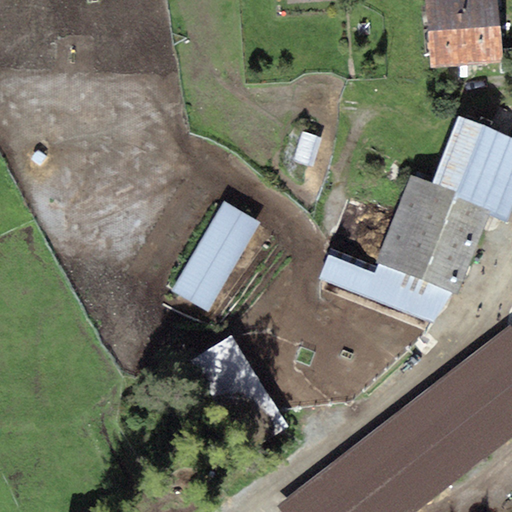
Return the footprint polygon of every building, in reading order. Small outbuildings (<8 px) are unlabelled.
[(497,0),(423,0),(430,66),(503,59),(499,17),(497,0)] [(378,267),(334,250),(322,282),(428,322),(441,287),(459,294),(489,213),(510,221),(511,214),(511,136),(461,117),(435,185),(412,177),(378,267)] [(258,223),(220,201),(169,288),(207,310),(258,223)] [(410,511),(511,432),(511,328),(509,325),(277,507),(280,511),(410,511)] [(282,424),(230,338),(195,360),(246,445),(282,424)]
